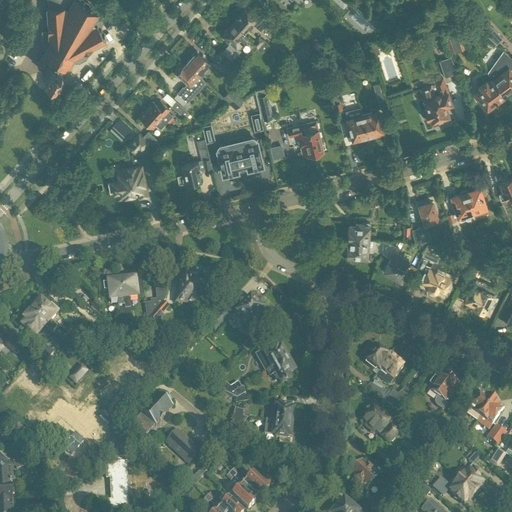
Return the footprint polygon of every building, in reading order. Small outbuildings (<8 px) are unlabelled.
[(49,0),(49,8),(46,8),(48,31),(46,31),(46,32),(42,32),(42,35),(41,35),(42,43),(43,43),(43,45),(47,47),(39,62),(38,62),(39,68),(40,68),(43,70),(45,71),(44,73),(52,77),(53,76),(55,77),(55,76),(59,78),(59,79),(65,76),(65,75),(72,61),(76,63),(78,62),(79,63),(86,59),(85,58),(87,57),(86,53),(87,53),(86,52),(106,41),(98,26),(100,25),(101,25),(103,22),(102,21),(104,17),(99,14),(91,9),(92,7),(83,2),(82,4),(78,2),(79,0),(49,0)] [(414,5),(408,0),(403,0),(401,2),(410,10),(414,5)] [(262,8),(256,15),(247,6),(241,13),(240,12),(237,12),(235,14),(236,16),(237,17),(234,21),(243,29),(245,31),(252,23),(261,30),(273,16),(262,8)] [(227,43),(229,43),(229,44),(222,52),(232,61),(241,50),(237,47),(242,41),(243,42),(247,37),(241,31),(243,29),(234,21),(222,34),(226,38),(225,39),(225,41),(227,43)] [(480,29),(496,44),(503,38),(487,22),(480,29)] [(446,39),(451,53),(465,48),(460,34),(446,39)] [(265,49),(269,45),(259,37),(256,40),(261,45),(265,49)] [(265,49),(261,45),(256,40),(252,44),(262,53),(265,49)] [(390,41),(369,44),(373,56),(380,54),(378,48),(391,44),(390,41)] [(187,61),(185,63),(186,64),(199,76),(200,77),(206,72),(205,71),(211,63),(197,49),(196,50),(195,49),(191,55),(191,56),(190,57),(188,57),(187,59),(187,61)] [(225,64),(213,52),(210,56),(213,59),(213,63),(220,70),(225,64)] [(445,76),(455,73),(450,58),(440,61),(445,76)] [(205,82),(200,77),(199,76),(186,64),(185,63),(182,66),(180,66),(178,69),(178,71),(175,74),(186,84),(183,87),(183,86),(177,93),(187,102),(196,92),(197,92),(204,85),(203,84),(205,82)] [(498,73),(494,71),(494,70),(493,69),(492,69),(491,69),(490,69),(489,69),(486,71),(492,79),(493,81),(493,80),(504,95),(509,91),(510,93),(511,91),(511,73),(509,69),(503,74),(501,73),(500,73),(498,73)] [(451,103),(443,77),(435,80),(438,89),(432,91),(430,85),(421,89),(428,109),(424,110),(422,113),(424,117),(427,118),(430,117),(432,121),(448,115),(445,105),(451,103)] [(504,95),(493,80),(493,81),(492,79),(487,83),(485,81),(480,85),(482,88),(475,93),(486,108),(487,107),(488,109),(494,105),(493,103),(504,95)] [(340,102),(334,84),(328,85),(333,104),(334,103),(336,112),(343,110),(341,102),(340,102)] [(222,97),(236,109),(244,99),(231,87),(222,97)] [(261,118),(263,118),(273,116),(267,94),(265,89),(255,91),(261,118)] [(376,93),(378,102),(384,100),(381,91),(376,93)] [(169,108),(160,100),(156,104),(153,102),(148,108),(159,118),(166,124),(173,116),(166,111),(169,108)] [(184,117),(188,112),(185,109),(175,101),(171,106),(181,114),(184,117)] [(166,124),(159,118),(148,108),(139,117),(151,128),(155,124),(161,129),(166,124)] [(370,113),(363,115),(368,135),(382,131),(376,108),(369,110),(370,113)] [(368,135),(363,115),(362,112),(347,116),(349,124),(346,124),(348,131),(346,131),(348,140),(368,135)] [(251,115),(253,122),(255,130),(263,128),(259,113),(251,115)] [(323,149),(316,121),(289,128),(289,126),(288,127),(290,138),(291,137),(291,136),(298,135),(300,145),(302,154),(314,151),(316,153),(321,152),(322,149),(323,149)] [(202,126),(204,131),(206,141),(214,139),(210,124),(202,126)] [(151,144),(159,142),(148,131),(143,136),(151,144)] [(141,149),(147,143),(139,135),(128,146),(135,152),(139,147),(141,149)] [(226,174),(232,173),(235,172),(238,171),(237,167),(239,166),(240,168),(245,167),(244,165),(247,165),(248,169),(251,168),(260,166),(259,166),(262,165),(257,140),(256,140),(255,139),(254,139),(253,138),(252,138),(251,138),(243,140),(242,137),(243,137),(242,135),(228,138),(228,140),(229,140),(229,143),(221,145),(219,146),(219,147),(218,148),(218,149),(217,149),(223,174),(226,174)] [(182,174),(177,176),(179,183),(184,182),(184,184),(188,183),(189,185),(192,184),(193,182),(203,180),(200,170),(212,168),(205,139),(197,141),(201,159),(201,160),(198,161),(180,165),(182,174)] [(147,195),(140,165),(117,170),(119,180),(107,182),(110,193),(117,191),(119,199),(139,194),(140,197),(147,195)] [(511,177),(500,182),(504,191),(498,194),(501,201),(507,198),(508,200),(511,197),(511,177)] [(480,187),(468,191),(471,202),(470,202),(473,212),(474,216),(487,212),(486,208),(482,196),(486,194),(483,187),(480,188),(480,187)] [(460,193),(459,194),(451,196),(458,217),(473,212),(470,202),(471,202),(468,191),(466,190),(465,190),(464,190),(463,190),(462,191),(461,192),(460,193)] [(425,223),(429,222),(437,219),(432,201),(429,201),(425,202),(425,203),(419,205),(420,210),(417,211),(420,220),(417,221),(419,227),(412,230),(415,242),(421,243),(427,241),(430,240),(427,229),(425,223)] [(507,215),(503,205),(498,207),(503,217),(507,215)] [(447,215),(449,223),(456,221),(453,213),(447,215)] [(369,240),(370,223),(356,221),(355,224),(349,223),(348,238),(369,240)] [(383,241),(369,240),(348,238),(347,256),(367,257),(368,251),(383,252),(383,241)] [(383,241),(383,252),(383,253),(391,258),(384,271),(398,279),(409,260),(397,253),(400,248),(390,242),(390,241),(383,241)] [(443,292),(449,278),(437,273),(441,264),(438,263),(444,247),(427,244),(422,256),(434,261),(430,270),(424,283),(429,285),(428,287),(429,290),(434,292),(437,291),(438,289),(440,290),(443,292)] [(469,272),(479,277),(486,262),(476,257),(469,272)] [(200,303),(200,299),(199,298),(200,279),(181,277),(179,295),(176,297),(176,301),(178,303),(182,303),(184,301),(192,302),(194,305),(197,305),(200,303)] [(476,312),(478,309),(485,313),(493,296),(487,293),(490,286),(483,282),(483,283),(476,279),(473,286),(471,285),(463,301),(471,305),(472,306),(471,309),(476,312)] [(135,281),(135,280),(122,281),(125,306),(126,317),(126,320),(131,320),(130,309),(131,309),(130,298),(144,297),(143,287),(141,287),(140,280),(135,281)] [(125,306),(122,281),(109,282),(108,282),(103,283),(104,292),(109,291),(110,300),(118,300),(118,306),(120,317),(126,317),(125,306)] [(150,318),(156,312),(164,303),(163,303),(166,300),(167,289),(155,291),(156,300),(151,300),(151,303),(145,304),(147,319),(150,318)] [(258,304),(249,295),(238,307),(239,308),(234,314),(235,315),(232,318),(239,324),(242,321),(249,327),(254,322),(257,325),(264,318),(260,315),(265,310),(264,309),(264,306),(261,303),(258,304)] [(50,332),(52,333),(58,327),(52,321),(59,312),(51,305),(49,307),(41,300),(40,301),(38,301),(35,305),(35,307),(30,313),(46,327),(45,327),(50,332)] [(104,308),(96,302),(91,307),(99,314),(104,308)] [(164,303),(156,312),(150,318),(157,324),(164,316),(163,315),(169,308),(164,303)] [(215,331),(229,316),(223,310),(209,326),(215,331)] [(52,333),(50,332),(45,327),(46,327),(30,313),(29,313),(27,314),(24,317),(24,319),(24,320),(20,325),(35,338),(31,342),(36,346),(34,348),(47,360),(54,354),(43,344),(52,333)] [(22,349),(9,337),(3,344),(16,355),(22,349)] [(390,358),(388,356),(375,346),(373,348),(369,345),(362,354),(366,357),(364,359),(380,371),(390,358)] [(288,360),(281,347),(279,349),(278,348),(268,353),(269,354),(266,356),(266,357),(263,359),(265,363),(263,364),(261,366),(261,368),(261,370),(263,372),(265,372),(266,372),(267,373),(288,360)] [(390,358),(380,371),(377,375),(390,385),(405,364),(390,353),(388,356),(390,358)] [(40,380),(19,404),(75,453),(145,374),(121,354),(64,418),(60,414),(68,404),(61,398),(40,380)] [(297,377),(297,376),(294,372),(295,372),(288,360),(267,373),(270,378),(276,375),(279,380),(280,380),(282,385),(290,380),(291,381),(292,382),(293,382),(294,382),(295,382),(296,382),(296,381),(297,380),(297,379),(298,378),(297,377)] [(444,376),(442,375),(438,380),(435,378),(430,385),(433,387),(430,390),(438,396),(436,398),(435,401),(435,403),(436,405),(437,407),(442,411),(449,402),(448,402),(450,399),(456,392),(455,391),(457,389),(455,389),(458,386),(449,379),(449,377),(446,375),(444,376)] [(382,389),(385,390),(386,388),(374,382),(373,385),(382,390),(382,389)] [(231,396),(242,389),(239,384),(231,388),(226,393),(231,396)] [(382,390),(373,385),(370,384),(365,390),(378,397),(382,390)] [(237,399),(245,394),(242,389),(231,396),(237,399)] [(382,400),(387,392),(387,391),(385,390),(382,389),(382,390),(378,397),(377,398),(382,400)] [(393,391),(385,402),(397,412),(408,397),(401,392),(398,395),(393,391)] [(477,422),(478,421),(478,420),(495,398),(490,395),(489,395),(488,395),(487,396),(482,393),(470,409),(467,414),(477,422)] [(163,398),(159,394),(151,403),(150,403),(145,408),(146,409),(142,413),(142,414),(134,423),(146,435),(155,425),(156,426),(160,421),(160,422),(165,417),(165,416),(173,407),(169,403),(171,400),(166,395),(163,398)] [(245,394),(237,399),(236,404),(249,401),(245,394)] [(478,420),(478,421),(489,429),(492,425),(504,409),(500,406),(501,405),(500,404),(500,402),(495,398),(478,420)] [(274,421),(292,424),(292,422),(293,421),(293,418),(293,417),(293,410),(290,409),(290,407),(279,406),(279,408),(270,407),(270,412),(269,421),(274,421)] [(391,421),(376,407),(369,415),(368,414),(366,414),(364,416),(365,418),(366,419),(364,421),(379,434),(381,436),(380,437),(389,445),(400,433),(392,426),(388,424),(391,421)] [(233,415),(243,417),(244,411),(235,409),(234,415),(233,415)] [(433,424),(440,429),(447,419),(441,414),(433,424)] [(248,418),(243,417),(233,415),(231,421),(232,421),(228,429),(234,431),(237,433),(248,418)] [(290,438),(291,431),(292,430),(292,426),(292,425),(292,424),(274,421),(269,421),(266,421),(264,435),(276,436),(275,438),(287,439),(287,437),(290,438)] [(505,436),(507,434),(496,426),(487,438),(498,446),(505,436)] [(436,434),(431,430),(427,436),(432,440),(436,434)] [(189,464),(200,452),(178,432),(167,443),(189,464)] [(463,441),(467,436),(464,433),(459,438),(463,441)] [(463,441),(467,445),(471,439),(467,436),(463,441)] [(497,468),(506,455),(497,450),(489,463),(497,468)] [(476,453),(469,461),(473,465),(476,461),(480,457),(476,453)] [(0,472),(11,467),(0,457),(0,472)] [(413,473),(395,457),(388,465),(406,481),(413,473)] [(111,492),(111,500),(107,501),(107,511),(129,511),(126,458),(114,458),(115,463),(105,464),(106,479),(110,479),(110,487),(109,488),(109,491),(111,492)] [(368,466),(363,461),(350,476),(355,480),(351,484),(358,490),(362,486),(367,490),(371,485),(377,490),(381,486),(375,481),(379,476),(374,471),(376,469),(370,464),(368,466)] [(0,497),(12,497),(11,467),(0,472),(0,497)] [(458,480),(474,495),(480,488),(484,483),(479,479),(474,474),(468,469),(458,480)] [(231,473),(227,470),(223,473),(227,477),(232,481),(235,477),(231,473)] [(252,475),(249,472),(245,477),(244,476),(239,481),(257,498),(260,495),(262,496),(268,489),(274,483),(266,475),(260,481),(253,475),(252,475)] [(459,501),(464,505),(468,501),(469,501),(474,495),(458,480),(452,487),(441,477),(432,487),(443,497),(448,491),(454,496),(459,501)] [(254,502),(257,498),(239,481),(234,487),(230,492),(233,495),(233,496),(248,510),(255,503),(254,502)] [(432,491),(421,482),(416,488),(426,497),(432,491)] [(414,507),(420,500),(407,488),(401,495),(414,507)] [(215,506),(220,511),(241,511),(229,500),(228,500),(225,496),(220,502),(219,501),(215,506)] [(13,511),(12,497),(0,497),(0,511),(13,511)] [(359,511),(344,498),(335,508),(333,509),(331,511),(330,511),(359,511)] [(441,511),(430,502),(421,511),(441,511)]
